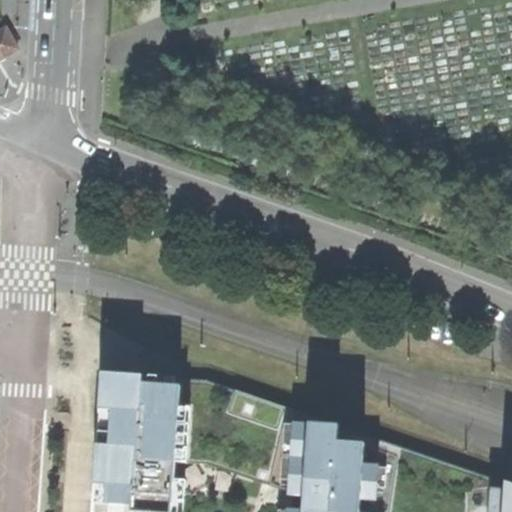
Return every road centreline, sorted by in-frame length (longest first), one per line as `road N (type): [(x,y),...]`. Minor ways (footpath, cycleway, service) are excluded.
road 1 (tertiary): [(511,310),(46,135)]
road 2 (residential): [(46,135),(55,0)]
